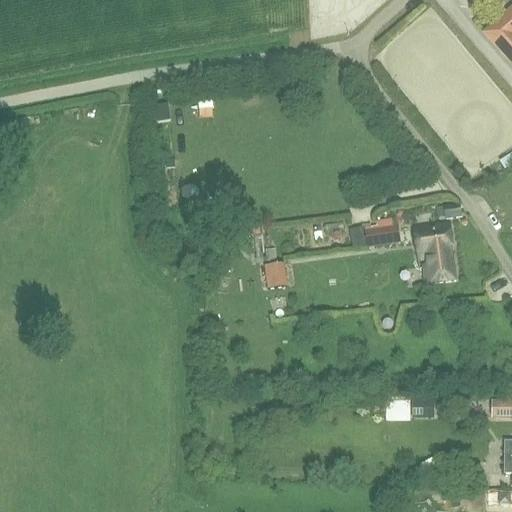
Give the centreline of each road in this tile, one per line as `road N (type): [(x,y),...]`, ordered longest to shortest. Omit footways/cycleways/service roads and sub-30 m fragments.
road 1 (unclassified): [(0,104),(352,45)]
road 2 (unclassified): [(511,282),(473,214),(361,70),(352,45)]
